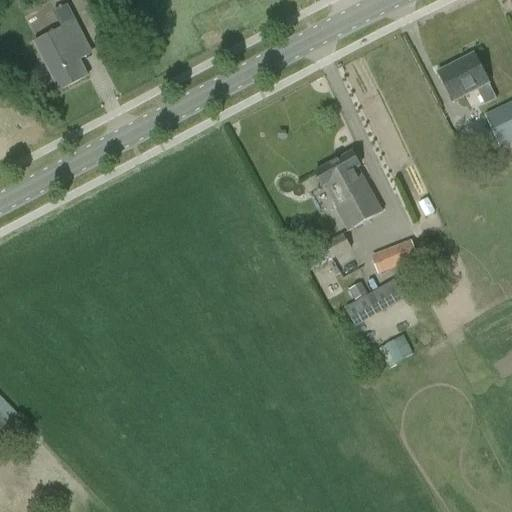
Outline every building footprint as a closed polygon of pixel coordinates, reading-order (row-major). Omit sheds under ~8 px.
[(67,5),(53,13),(61,28),(33,43),(59,92),(88,77),(72,45),(84,39),(67,5)] [(454,100),(475,89),(484,106),(497,99),(488,82),(489,82),(474,54),(439,72),(454,100)] [(499,148),(511,141),(511,102),(484,116),(499,148)] [(323,188),(325,187),(349,232),(383,213),(358,168),(360,168),(352,152),(315,173),(323,188)] [(323,245),(332,260),(351,249),(343,234),(323,245)] [(371,258),(378,276),(417,260),(410,242),(371,258)] [(352,300),(364,294),(359,283),(347,289),(352,300)] [(366,296),(345,308),(356,328),(377,315),(366,296)] [(387,367),(412,354),(402,335),(377,348),(387,367)] [(0,436),(10,425),(0,415),(0,436)]
